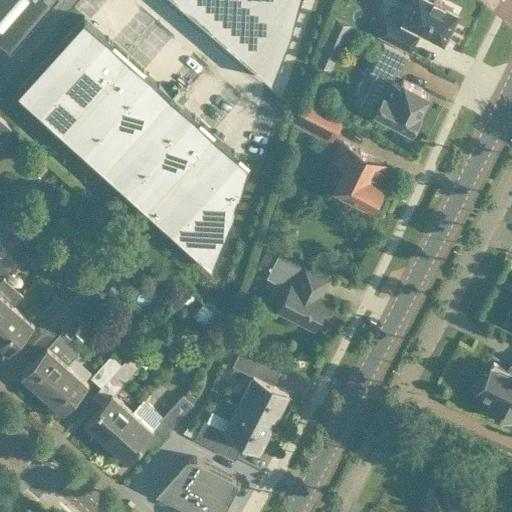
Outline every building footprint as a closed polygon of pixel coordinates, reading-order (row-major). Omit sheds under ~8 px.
[(0,0),(0,38),(11,48),(51,0),(0,0)] [(182,0),(273,78),(298,0),(182,0)] [(386,18),(378,33),(410,49),(418,34),(417,34),(420,27),(442,38),(444,36),(447,37),(454,25),(450,23),(457,10),(444,3),(445,2),(440,0),(412,0),(403,18),(405,19),(401,26),(386,18)] [(86,15),(19,90),(219,266),(253,162),(86,15)] [(325,39),(315,60),(332,68),(341,46),(325,39)] [(400,72),(409,54),(384,41),(370,69),(377,72),(360,105),(374,112),(375,108),(393,117),(411,126),(428,91),(411,82),(402,78),(400,83),(392,79),(396,70),(400,72)] [(306,96),(293,122),(331,142),(344,115),(306,96)] [(343,142),(335,158),(324,178),(354,193),(372,203),(381,185),(376,182),(386,163),(368,154),(343,142)] [(39,175),(48,165),(36,155),(27,165),(39,175)] [(63,216),(57,222),(64,228),(69,221),(63,216)] [(0,238),(0,258),(8,250),(6,249),(9,245),(1,238),(0,238)] [(0,317),(13,304),(21,295),(1,277),(18,259),(8,250),(0,258),(0,317)] [(312,268),(278,251),(266,274),(287,285),(276,307),(296,317),(314,326),(328,297),(321,294),(330,277),(312,268)] [(159,264),(150,275),(162,285),(171,275),(159,264)] [(72,298),(48,325),(58,333),(34,359),(21,373),(42,393),(68,365),(66,364),(78,351),(76,350),(82,339),(74,331),(80,316),(78,314),(75,312),(81,306),(86,302),(89,295),(80,288),(72,297),(72,298)] [(44,310),(38,316),(39,317),(48,325),(72,298),(72,297),(64,290),(58,297),(57,296),(44,310)] [(13,304),(0,317),(0,344),(8,351),(22,337),(34,323),(13,304)] [(177,309),(177,314),(180,317),(185,317),(189,314),(189,309),(185,306),(180,305),(177,309)] [(214,327),(222,313),(208,305),(200,319),(214,327)] [(194,345),(187,353),(195,360),(202,353),(194,345)] [(271,359),(242,345),(237,354),(232,363),(250,373),(237,399),(275,418),(289,391),(262,377),(271,359)] [(118,349),(112,355),(111,354),(92,376),(103,385),(109,378),(128,358),(126,356),(118,349)] [(118,386),(137,366),(128,358),(109,378),(118,386)] [(482,384),(478,391),(493,399),(490,406),(511,416),(511,370),(494,361),(487,373),(484,371),(478,382),(482,384)] [(68,365),(42,393),(62,411),(76,396),(87,383),(68,365)] [(182,393),(152,427),(136,413),(108,441),(127,458),(158,424),(167,432),(173,425),(194,403),(197,399),(187,389),(183,394),(182,393)] [(112,392),(99,406),(86,421),(108,441),(136,413),(112,392)] [(260,448),(275,418),(237,399),(222,428),(204,419),(195,437),(224,452),(233,435),(260,448)] [(222,511),(239,478),(195,456),(194,455),(189,455),(188,455),(187,456),(186,457),(184,458),(156,490),(199,511),(198,511),(222,511)] [(432,482),(424,501),(446,511),(470,511),(476,502),(473,500),(478,489),(507,504),(511,494),(511,480),(479,465),(470,484),(466,482),(467,478),(451,470),(451,471),(441,466),(433,482),(432,482)]
